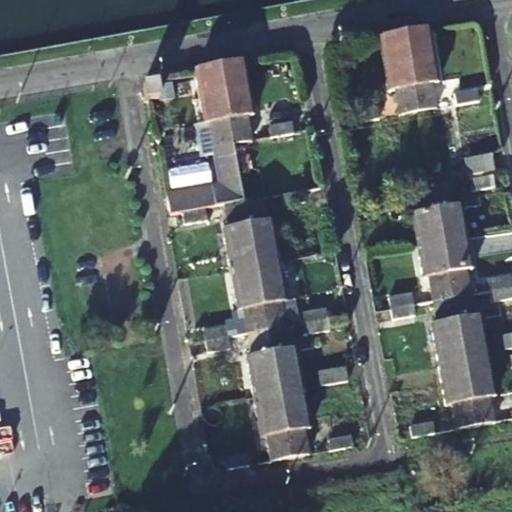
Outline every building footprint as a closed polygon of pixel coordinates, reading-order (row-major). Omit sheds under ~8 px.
[(403,40),(417,116),(434,113),(431,89),(437,88),(428,36),(403,40)] [(403,40),(378,44),(388,97),(393,96),(398,120),(417,116),(403,40)] [(219,73),(232,149),(251,146),(247,122),(253,121),(243,69),(219,73)] [(166,200),(170,220),(183,217),(205,214),(225,210),(242,207),(232,149),(219,73),(194,78),(203,130),(210,128),(222,190),(166,200)] [(158,103),(156,90),(142,93),(144,106),(158,103)] [(477,93),(455,97),(457,109),(479,106),(477,93)] [(374,112),(352,116),(354,127),(376,124),(374,112)] [(293,126),(273,130),(275,142),(296,138),(293,126)] [(447,140),(425,140),(425,176),(447,176),(447,140)] [(388,179),(360,184),(364,201),(391,195),(388,179)] [(491,180),(468,185),(470,197),(494,193),(491,180)] [(440,247),(464,243),(459,213),(453,213),(448,189),(430,192),(440,247)] [(430,192),(412,195),(417,221),(409,222),(415,252),(440,247),(430,192)] [(325,209),(322,194),(281,200),(283,212),(305,208),(307,212),(325,209)] [(392,199),(370,203),(372,214),(394,210),(392,199)] [(254,272),(278,268),(271,228),(265,229),(261,204),(242,207),(254,272)] [(242,207),(225,210),(230,235),(222,237),(229,276),(254,272),(242,207)] [(207,226),(205,214),(183,217),(186,229),(207,226)] [(450,303),(468,300),(463,275),(470,273),(464,243),(440,247),(450,303)] [(440,247),(415,252),(421,283),(428,282),(432,306),(450,303),(440,247)] [(266,336),(284,332),(281,308),(285,307),(278,268),(254,272),(266,336)] [(254,272),(229,276),(237,316),(244,315),(248,339),(266,336),(254,272)] [(487,296),(511,292),(509,281),(486,286),(487,296)] [(80,308),(82,308),(106,303),(103,289),(78,293),(80,308)] [(511,302),(511,297),(511,292),(487,296),(490,306),(511,302)] [(390,314),(411,310),(409,299),(388,303),(390,314)] [(462,367),(485,362),(478,322),(472,324),(468,300),(450,303),(462,367)] [(106,303),(82,308),(85,323),(108,319),(106,303)] [(450,303),(432,306),(436,331),(429,332),(436,372),(462,367),(450,303)] [(413,320),(411,310),(390,314),(392,324),(413,320)] [(305,329),(327,325),(325,315),(303,318),(305,329)] [(111,333),(108,319),(85,323),(82,324),(85,338),(111,333)] [(330,336),(327,325),(305,329),(307,341),(330,336)] [(207,346),(229,342),(227,332),(204,336),(207,346)] [(277,399),(301,395),(294,355),(288,356),(284,332),(266,336),(277,399)] [(266,336),(248,339),(252,363),(246,365),(252,403),(277,399),(266,336)] [(511,337),(503,340),(506,354),(511,352),(511,337)] [(229,342),(207,346),(209,359),(231,354),(229,342)] [(396,380),(423,375),(420,360),(392,365),(396,380)] [(462,367),(473,430),(491,427),(487,402),(493,401),(485,362),(462,367)] [(462,367),(436,372),(442,409),(450,408),(455,433),(473,430),(462,367)] [(320,391),(347,386),(344,371),(317,376),(320,391)] [(277,399),(289,463),(307,461),(303,435),(308,434),(301,395),(277,399)] [(277,399),(252,403),(259,443),(267,442),(271,467),(289,463),(277,399)] [(430,426),(408,430),(410,441),(433,437),(430,426)] [(350,442),(330,445),(332,456),(352,453),(350,442)] [(249,460),(226,464),(228,475),(251,471),(249,460)]
